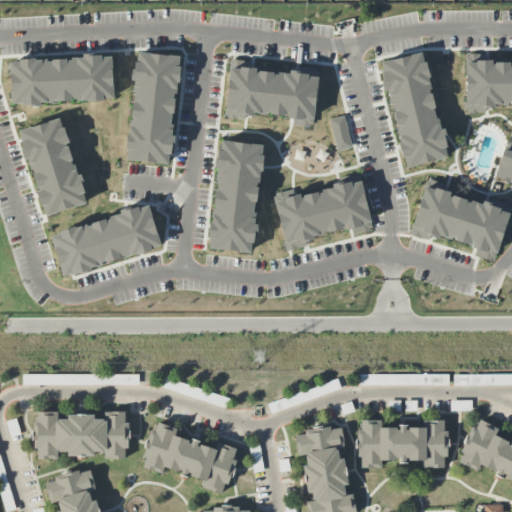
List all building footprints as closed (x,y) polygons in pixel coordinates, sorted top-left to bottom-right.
[(126,160),(168,165),(179,57),(136,53),(126,160)] [(447,160),(442,129),(437,130),(424,54),(382,61),(401,168),(447,160)] [(11,104),(113,102),(112,58),(10,60),(11,104)] [(316,76),(249,71),(250,62),(229,60),(225,118),(245,120),(245,114),(293,118),(293,126),(313,127),(316,76)] [(511,61),(465,61),(464,113),(485,114),(486,105),(511,105),(511,61)] [(337,152),(352,148),(343,116),(328,120),(337,152)] [(42,216),(85,205),(62,119),(19,130),(42,216)] [(511,133),(508,133),(497,177),(511,181),(511,133)] [(262,146),(219,141),(208,249),(251,253),(254,226),(253,226),(262,146)] [(285,252),(307,247),(305,238),(351,229),(352,235),(371,231),(361,182),(292,196),(291,190),(273,194),(285,252)] [(508,212),(425,188),(411,236),(426,241),(428,234),(455,242),(477,248),(474,256),(494,262),(508,212)] [(160,252),(150,209),(51,231),(61,274),(160,252)] [(138,385),(138,374),(38,375),(38,386),(138,385)] [(447,385),(447,375),(358,375),(358,386),(447,385)] [(453,375),(453,383),(480,385),(480,383),(490,384),(490,376),(453,375)] [(501,386),(511,385),(511,375),(501,376),(501,386)] [(34,460),(57,460),(57,453),(66,453),(66,457),(94,457),(94,453),(104,453),(104,460),(127,460),(127,422),(124,422),(124,413),(104,413),(104,420),(95,420),(95,415),(67,415),(67,420),(57,420),(57,412),(37,412),(37,423),(34,423),(34,460)] [(360,469),(381,468),(380,461),(392,461),(404,464),(406,460),(412,461),(422,461),(423,469),(443,468),(443,465),(447,449),(447,432),(442,430),(442,421),(422,421),(423,428),(410,428),(399,425),(398,429),(392,428),(380,428),(380,420),(360,421),(360,427),(356,440),(357,458),(360,459),(360,469)] [(459,463),(476,473),(480,466),(489,471),(492,472),(499,476),(502,476),(511,482),(511,443),(510,442),(509,444),(498,438),(493,437),(495,429),(479,420),(474,429),(471,428),(464,441),(459,463)] [(141,468),(162,474),(163,469),(187,476),(203,481),(201,489),(224,496),(234,460),(233,460),(236,449),(219,444),(218,450),(190,442),(191,441),(173,437),(176,428),(153,422),(141,468)] [(295,436),(295,456),(304,456),(304,494),(312,494),(312,502),(307,502),(307,511),(353,511),(354,495),(343,495),(344,450),(342,450),(342,429),(304,429),(303,436),(295,436)] [(44,484),(49,504),(57,502),(59,511),(97,511),(92,491),(95,491),(89,469),(54,477),(55,481),(44,484)]
